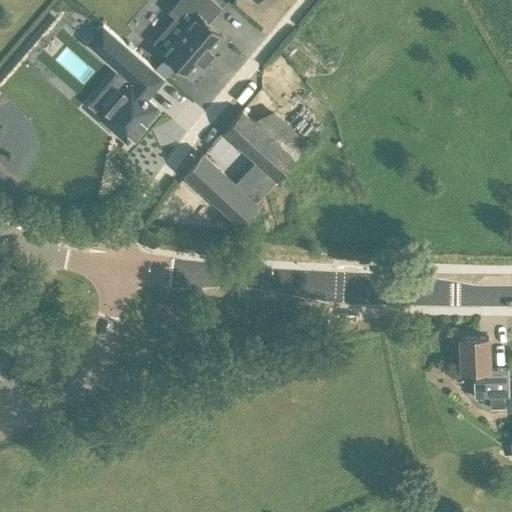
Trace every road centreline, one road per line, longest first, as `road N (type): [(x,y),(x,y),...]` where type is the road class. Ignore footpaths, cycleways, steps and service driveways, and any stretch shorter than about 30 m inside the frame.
road 1 (tertiary): [(511,294),(391,293),(113,265)]
road 2 (unclassified): [(113,265),(185,147),(307,0)]
road 3 (residential): [(0,426),(51,403),(93,364),(113,265)]
